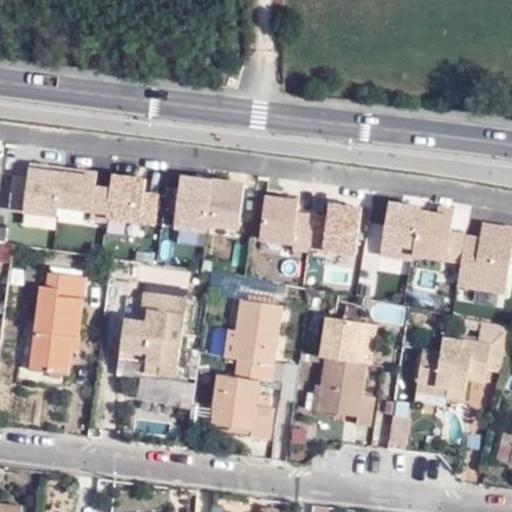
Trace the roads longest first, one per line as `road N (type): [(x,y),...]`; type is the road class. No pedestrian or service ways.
road 1 (tertiary): [(0,76),(511,143)]
road 2 (residential): [(0,454),(459,511)]
